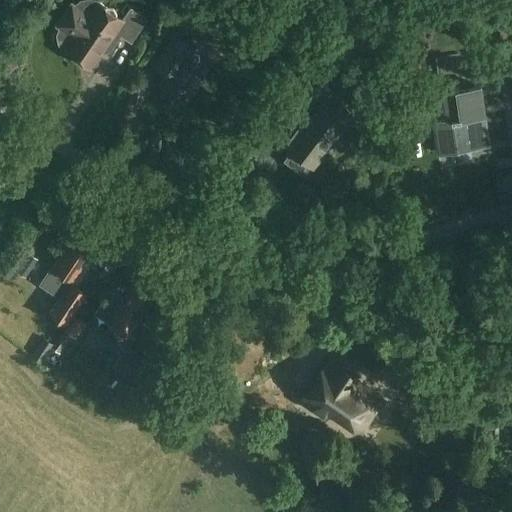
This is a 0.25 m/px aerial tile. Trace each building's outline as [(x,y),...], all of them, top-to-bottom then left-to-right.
[(148,19),(131,7),(122,20),(97,3),(89,16),(73,5),(59,25),(75,36),(66,49),(83,60),(84,64),(85,68),(89,70),(93,70),(97,69),(99,66),(99,62),(98,58),(116,32),(132,43),(148,19)] [(180,32),(160,61),(169,66),(170,71),(161,84),(186,101),(208,68),(198,62),(200,59),(199,54),(190,48),(195,42),(180,32)] [(511,46),(511,43),(492,46),(486,47),(487,53),(490,70),(511,66),(511,46)] [(434,121),(438,152),(490,145),(481,86),(442,91),(445,119),(434,121)] [(292,151),(285,160),(303,174),(310,165),(313,167),(344,127),(348,130),(358,117),(337,101),(328,113),(321,107),(301,133),(298,131),(289,142),(292,145),(289,149),(292,151)] [(41,283),(61,296),(50,311),(67,323),(87,293),(86,292),(71,282),(86,261),(90,255),(70,241),(41,283)] [(124,299),(110,289),(94,313),(118,330),(120,331),(129,318),(137,323),(138,322),(154,299),(134,285),(124,299)] [(76,337),(88,321),(76,312),(51,347),(59,352),(72,334),(76,337)] [(436,340),(470,339),(469,315),(435,316),(436,340)] [(134,331),(139,323),(138,322),(137,323),(129,318),(120,331),(118,330),(108,344),(123,354),(115,366),(139,382),(152,362),(128,346),(137,333),(134,331)] [(44,337),(31,356),(40,362),(53,343),(44,337)] [(318,375),(313,372),(301,390),(306,394),(301,402),(310,408),(312,405),(326,415),(330,408),(361,430),(381,401),(355,382),(356,380),(354,378),(356,375),(334,360),(330,365),(327,363),(318,375)]
